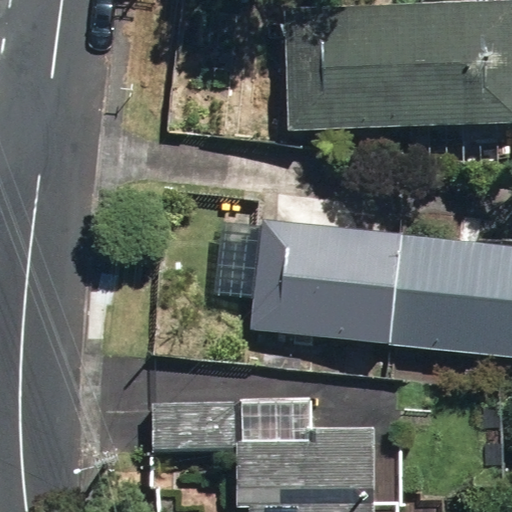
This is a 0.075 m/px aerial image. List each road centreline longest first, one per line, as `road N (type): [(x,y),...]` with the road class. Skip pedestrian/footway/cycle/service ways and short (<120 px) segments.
road 1 (residential): [(28,511),(19,435),(32,209)]
road 2 (residential): [(32,209),(52,67)]
